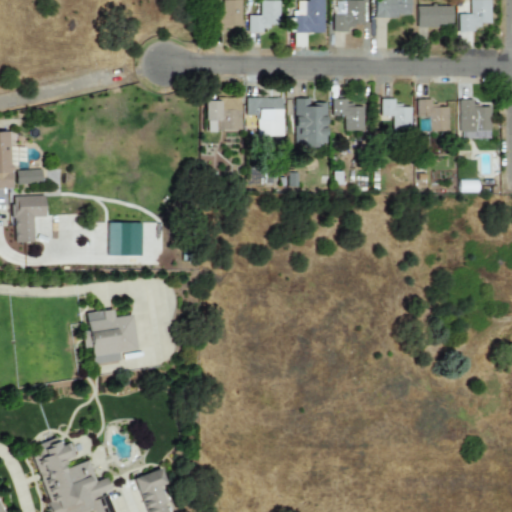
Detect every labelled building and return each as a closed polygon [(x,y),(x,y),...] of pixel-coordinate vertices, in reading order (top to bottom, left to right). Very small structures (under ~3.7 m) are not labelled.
[(238,30),(238,0),(220,0),(220,14),(212,14),(211,29),(238,30)] [(277,1),(258,0),(258,16),(246,15),(245,32),(261,33),(261,26),(277,27),(277,1)] [(321,0),(305,0),(306,1),(293,2),(293,18),(285,19),(285,32),(292,32),(292,46),(304,46),(303,33),(322,33),(321,0)] [(330,32),(344,31),(344,25),(362,24),(361,0),(342,0),(342,14),(330,15),(330,32)] [(372,0),(372,17),(408,17),(408,0),(372,0)] [(468,0),(468,14),(456,14),(456,32),(472,31),(472,25),(488,24),(487,0),(468,0)] [(415,26),(450,26),(450,6),(414,6),(415,26)] [(281,136),(281,98),(244,98),(244,116),(256,116),(256,136),(281,136)] [(239,99),(203,99),(203,131),(239,130),(239,99)] [(324,103),(308,103),(308,99),(292,99),(293,146),(316,146),(316,143),(324,143),(324,103)] [(361,131),(361,105),(344,105),(345,99),(330,99),(329,116),(342,116),(342,131),(361,131)] [(409,106),(392,106),(392,99),(379,99),(379,116),(391,116),(390,131),(409,131),(409,106)] [(457,132),(488,131),(488,105),(471,106),(471,99),(456,100),(457,132)] [(427,132),(446,132),(446,107),(429,108),(429,100),(415,100),(415,117),(427,116),(427,132)] [(7,133),(0,132),(0,189),(8,189),(7,133)] [(40,183),(39,170),(14,171),(14,184),(40,183)] [(42,197),(10,197),(11,243),(31,243),(31,218),(43,218),(42,197)] [(138,257),(139,224),(105,223),(105,256),(138,257)] [(130,316),(111,317),(110,310),(84,313),(89,365),(117,362),(116,353),(134,351),(130,316)] [(29,448),(29,449),(45,505),(45,506),(44,511),(109,511),(91,504),(89,498),(108,492),(104,478),(92,482),(86,461),(61,469),(61,461),(71,458),(67,443),(57,446),(55,442),(43,445),(39,445),(29,448)] [(133,478),(143,511),(172,511),(172,510),(170,511),(157,470),(133,478)]
